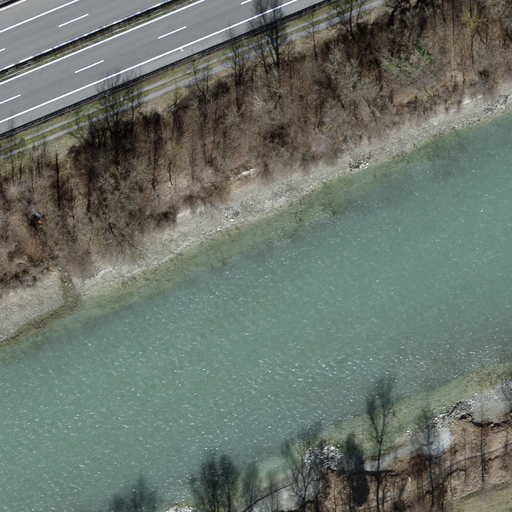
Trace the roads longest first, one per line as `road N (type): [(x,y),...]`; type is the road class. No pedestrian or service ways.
road 1 (track): [(0,153),(370,0)]
road 2 (motorway): [(0,103),(251,0)]
road 3 (motorway): [(120,0),(0,49)]
